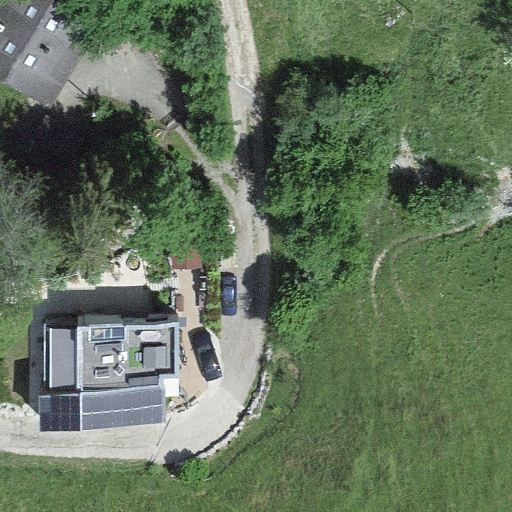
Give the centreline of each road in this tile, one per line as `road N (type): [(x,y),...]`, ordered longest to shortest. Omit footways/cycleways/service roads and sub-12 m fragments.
road 1 (residential): [(0,441),(100,451),(186,438),(237,367),(244,203)]
road 2 (residential): [(244,203),(240,0)]
road 3 (residential): [(244,203),(118,46)]
